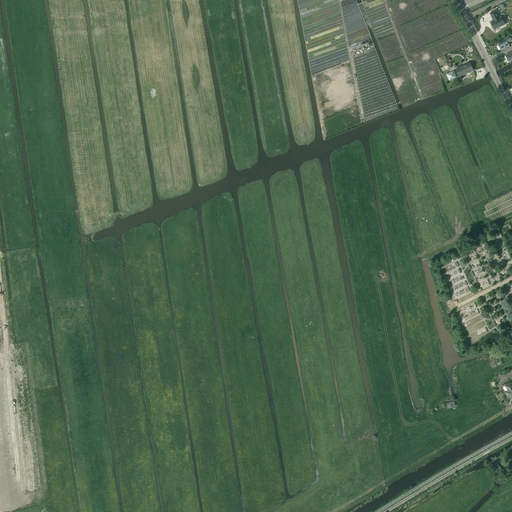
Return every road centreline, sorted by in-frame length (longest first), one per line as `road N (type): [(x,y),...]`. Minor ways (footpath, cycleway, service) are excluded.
road 1 (tertiary): [(380,511),(511,434)]
road 2 (track): [(381,484),(511,407)]
road 3 (tertiary): [(511,111),(453,0)]
road 4 (track): [(362,121),(339,0)]
